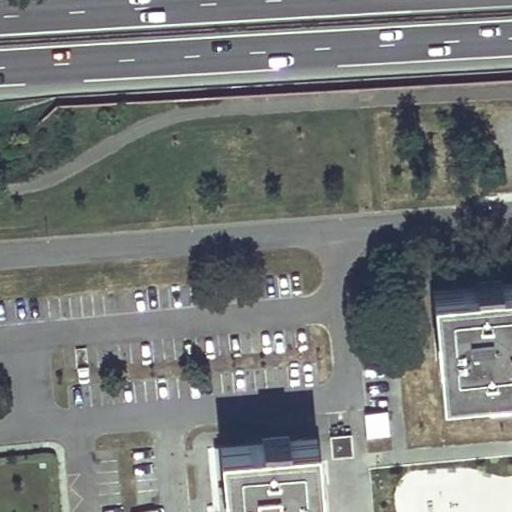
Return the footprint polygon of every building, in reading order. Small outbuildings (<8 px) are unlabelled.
[(511,386),(511,283),(433,290),(436,325),(444,325),(445,341),(446,356),(439,357),(443,393),(511,386)] [(444,325),(436,325),(438,342),(445,341),(444,325)] [(446,356),(445,341),(438,342),(439,357),(446,356)] [(353,455),(352,433),(330,435),(331,457),(353,455)] [(223,511),(323,511),(321,486),(311,487),(310,476),(320,475),(316,437),(214,446),(219,498),(226,497),(227,511),(223,511)] [(320,475),(310,476),(311,487),(321,486),(320,475)] [(223,511),(227,511),(226,497),(219,498),(220,511),(223,511)]
